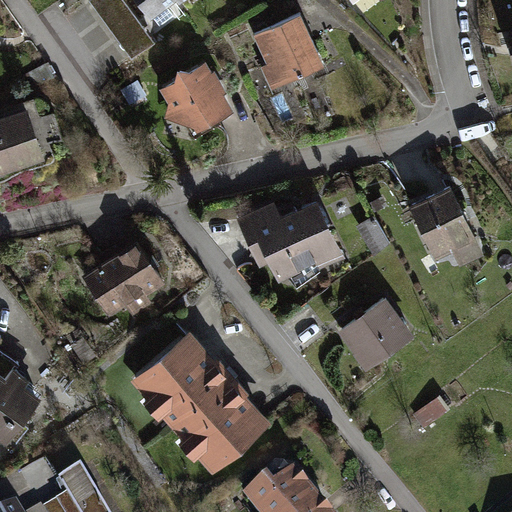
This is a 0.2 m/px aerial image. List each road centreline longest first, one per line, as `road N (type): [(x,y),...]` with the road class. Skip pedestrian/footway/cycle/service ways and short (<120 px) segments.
road 1 (residential): [(157,191),(415,511)]
road 2 (residential): [(476,119),(447,0)]
